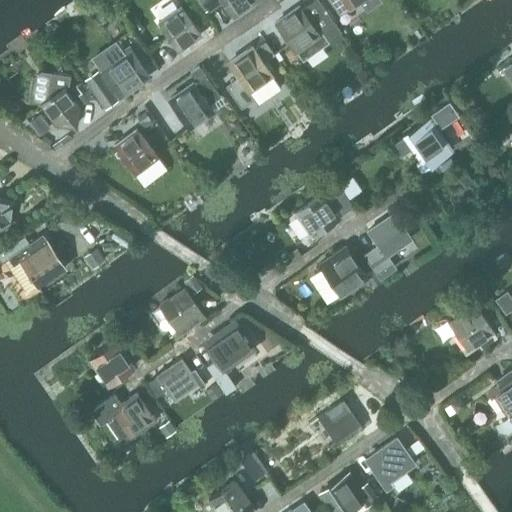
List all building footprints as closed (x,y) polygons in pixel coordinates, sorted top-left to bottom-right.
[(201,0),(208,9),(221,0),(234,18),(258,0),(201,0)] [(299,3),(273,21),(295,52),(296,51),(302,59),(326,42),(330,47),(344,36),(318,0),(313,0),(302,8),(299,3)] [(328,0),(339,15),(361,0),(328,0)] [(178,52),(194,41),(202,35),(181,4),(157,21),(178,52)] [(238,76),(225,85),(240,107),(253,98),(249,92),(273,75),(263,60),(271,54),(266,47),(258,53),(251,44),(227,61),(238,76)] [(137,59),(128,46),(124,49),(126,53),(102,70),(120,96),(149,75),(138,59),(137,59)] [(193,79),(167,97),(189,129),(215,111),(209,102),(219,96),(198,66),(189,73),(193,79)] [(80,104),(67,86),(69,74),(53,71),(50,85),(49,94),(38,102),(54,123),(76,127),(80,104)] [(100,73),(87,82),(107,111),(120,102),(100,73)] [(74,88),(84,102),(92,96),(82,82),(74,88)] [(465,89),(451,98),(461,113),(475,104),(465,89)] [(448,100),(431,113),(440,126),(457,113),(448,100)] [(133,113),(143,127),(153,119),(143,105),(133,113)] [(39,134),(50,126),(40,113),(30,121),(39,134)] [(511,114),(493,127),(503,142),(511,136),(511,114)] [(405,135),(421,159),(416,162),(420,168),(449,148),(446,143),(429,119),(405,135)] [(136,126),(113,144),(144,185),(167,168),(136,126)] [(474,180),(462,164),(455,169),(454,169),(429,186),(447,211),(471,195),(473,199),(479,195),(470,183),(474,180)] [(352,176),(338,185),(347,198),(361,189),(352,176)] [(300,207),(295,211),(312,235),(326,226),(342,215),(325,190),(300,207)] [(0,227),(9,222),(14,199),(0,196),(0,227)] [(372,247),(364,252),(380,276),(395,267),(389,259),(386,254),(410,238),(393,212),(369,229),(370,231),(364,236),(372,247)] [(43,232),(8,256),(12,263),(19,259),(37,286),(66,266),(43,232)] [(339,294),(367,276),(346,244),(318,262),(339,294)] [(93,267),(105,258),(96,246),(84,256),(93,267)] [(201,287),(194,276),(193,275),(184,281),(185,282),(192,293),(201,287)] [(174,337),(188,327),(185,323),(201,312),(184,287),(159,304),(175,328),(171,331),(174,337)] [(496,306),(484,287),(472,295),(485,314),(496,306)] [(481,347),(497,336),(491,329),(475,305),(450,322),(466,346),(461,349),(464,353),(478,343),(481,347)] [(209,338),(205,340),(217,358),(207,365),(216,376),(225,370),(229,367),(227,363),(251,347),(233,321),(209,338)] [(105,390),(119,381),(116,377),(132,366),(115,341),(91,359),(107,382),(102,386),(105,390)] [(192,372),(181,357),(156,373),(157,375),(148,381),(157,394),(166,388),(174,399),(197,382),(200,386),(205,383),(196,369),(192,372)] [(511,416),(511,368),(495,379),(498,384),(487,392),(490,397),(495,394),(511,417),(511,416)] [(99,423),(106,418),(120,440),(154,417),(137,392),(122,402),(119,398),(115,393),(96,406),(91,410),(99,423)] [(332,447),(346,437),(344,434),(359,423),(342,399),(317,416),(334,440),(329,443),(332,447)] [(387,487),(392,483),(389,479),(413,463),(396,438),(371,455),(381,470),(378,473),(387,487)] [(246,470),(260,461),(253,451),(239,461),(246,470)] [(364,505),(365,504),(366,506),(379,497),(367,480),(355,489),(345,474),(320,492),(333,511),(344,511),(361,500),(364,505)] [(234,481),(209,498),(218,511),(255,511),(256,511),(251,505),(234,481)] [(403,511),(408,501),(397,496),(393,505),(397,511),(403,511)]
